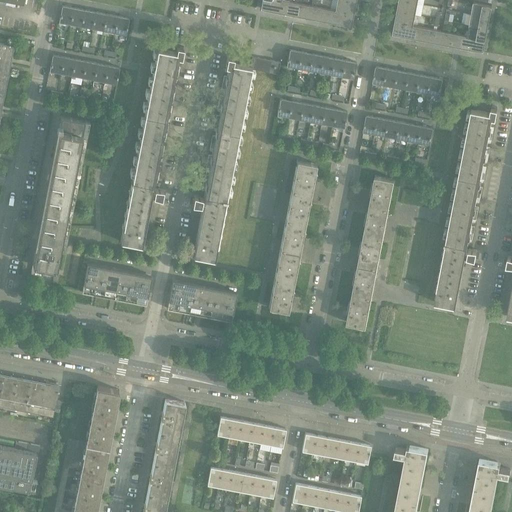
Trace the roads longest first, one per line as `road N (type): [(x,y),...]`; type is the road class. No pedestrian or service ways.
road 1 (residential): [(307,362),(378,0)]
road 2 (residential): [(207,27),(150,331)]
road 3 (residential): [(511,144),(466,392)]
road 4 (residential): [(0,238),(43,0)]
road 5 (residential): [(466,392),(307,362)]
road 6 (tertiary): [(300,402),(458,431)]
road 7 (residential): [(307,362),(150,331)]
road 8 (residential): [(150,331),(0,304)]
road 9 (tertiary): [(144,364),(0,339)]
road 10 (tertiary): [(0,348),(141,377)]
road 11 (residential): [(141,377),(115,511)]
